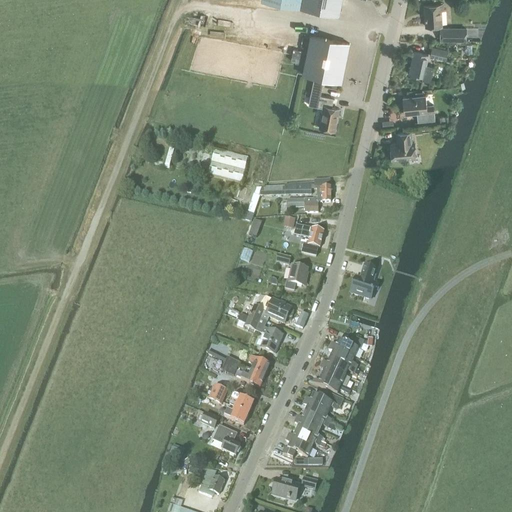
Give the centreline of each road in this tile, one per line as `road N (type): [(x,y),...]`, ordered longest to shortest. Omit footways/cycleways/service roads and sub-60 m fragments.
road 1 (residential): [(233,511),(314,331),(399,0)]
road 2 (track): [(184,0),(0,462)]
road 3 (residential): [(344,511),(417,319)]
